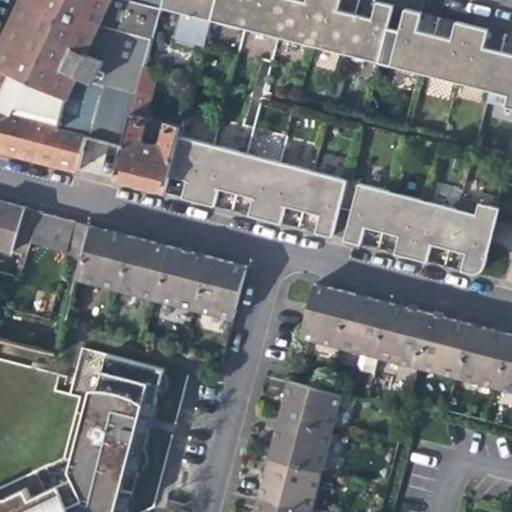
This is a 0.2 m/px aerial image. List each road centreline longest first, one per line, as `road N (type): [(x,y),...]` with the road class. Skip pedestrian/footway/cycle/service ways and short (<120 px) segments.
road 1 (residential): [(0,175),(274,247)]
road 2 (residential): [(274,247),(195,511)]
road 3 (residential): [(274,247),(511,309)]
